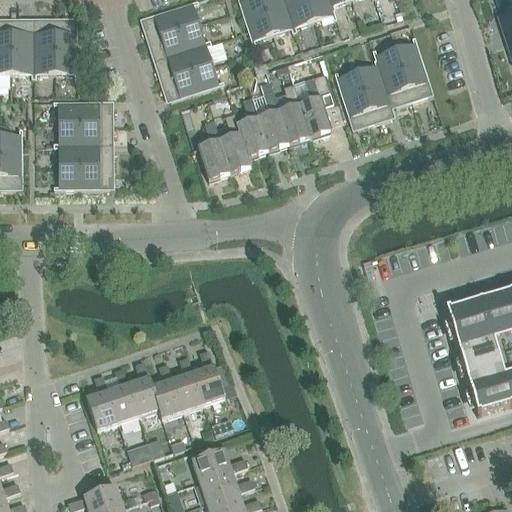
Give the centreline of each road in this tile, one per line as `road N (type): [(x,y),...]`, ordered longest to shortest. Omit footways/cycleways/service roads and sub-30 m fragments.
road 1 (tertiary): [(388,505),(323,299),(319,231)]
road 2 (residential): [(186,237),(110,0)]
road 3 (tertiary): [(319,231),(332,207),(359,191),(498,148)]
road 4 (residential): [(33,406),(25,243)]
road 5 (unclassified): [(25,243),(186,237)]
road 6 (residential): [(498,148),(460,0)]
road 7 (residential): [(38,504),(77,492),(52,408),(33,406)]
road 8 (unclassified): [(186,237),(253,227),(319,231)]
road 9 (residential): [(511,468),(388,505)]
